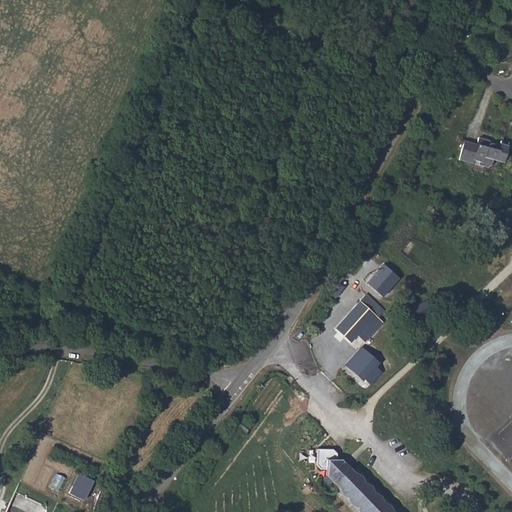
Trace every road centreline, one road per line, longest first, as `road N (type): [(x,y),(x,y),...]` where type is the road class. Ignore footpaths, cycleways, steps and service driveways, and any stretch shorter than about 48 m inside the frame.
road 1 (tertiary): [(235,389),(322,267),(473,0)]
road 2 (unclassified): [(235,389),(68,349),(0,352)]
road 3 (tertiary): [(138,511),(235,389)]
road 4 (unknown): [(68,349),(33,411),(10,434),(0,465)]
